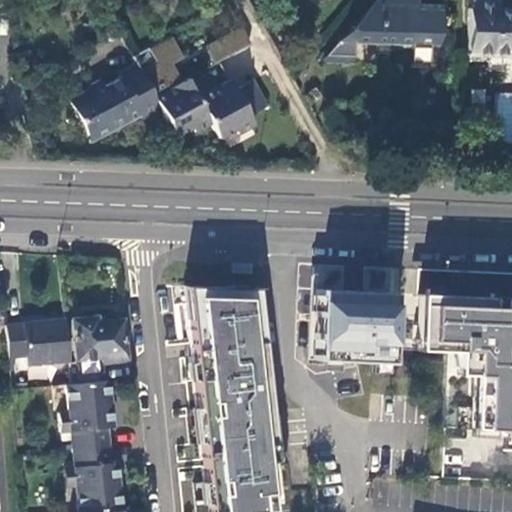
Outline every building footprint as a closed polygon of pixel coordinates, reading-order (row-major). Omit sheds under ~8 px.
[(436,51),(436,5),(404,4),(406,0),(372,0),(333,48),(352,50),(353,41),(395,42),(395,49),(411,50),(411,60),(428,61),(429,51),(436,51)] [(511,56),(511,8),(494,8),(494,2),(471,1),(471,7),(468,7),(466,54),(511,56)] [(240,28),(203,47),(212,64),(249,44),(240,28)] [(134,63),(152,97),(181,81),(171,63),(182,58),(170,37),(146,48),(131,57),(134,63)] [(142,124),(161,114),(152,97),(134,63),(116,72),(118,77),(102,86),(98,78),(85,86),(87,88),(66,99),(89,142),(139,117),(142,124)] [(194,131),(209,123),(195,96),(186,79),(181,81),(152,97),(161,114),(173,138),(191,127),(194,131)] [(228,79),(195,96),(209,123),(217,139),(222,136),(233,130),(236,136),(254,127),(249,116),(267,106),(253,79),(234,89),(228,79)] [(355,329),(356,311),(390,313),(392,268),(303,264),(301,326),(323,328),(324,323),(340,324),(340,328),(355,329)] [(201,467),(206,511),(243,511),(265,510),(278,508),(266,397),(253,287),(196,286),(181,286),(188,349),(201,467)] [(511,298),(416,294),(413,350),(446,352),(454,352),(453,374),(471,375),(468,427),(511,429),(511,298)] [(124,360),(121,320),(97,322),(97,316),(71,319),(76,383),(103,381),(101,362),(124,360)] [(26,364),(68,360),(64,319),(6,325),(3,325),(6,357),(25,355),(26,364)] [(28,379),(56,379),(56,367),(28,367),(28,379)] [(69,449),(107,446),(105,427),(111,426),(107,387),(107,381),(103,381),(76,383),(62,385),(64,411),(56,412),(59,434),(68,433),(69,449)] [(74,511),(99,511),(106,511),(119,511),(115,462),(108,463),(107,446),(69,449),(70,465),(62,466),(64,488),(72,487),(74,511)]
